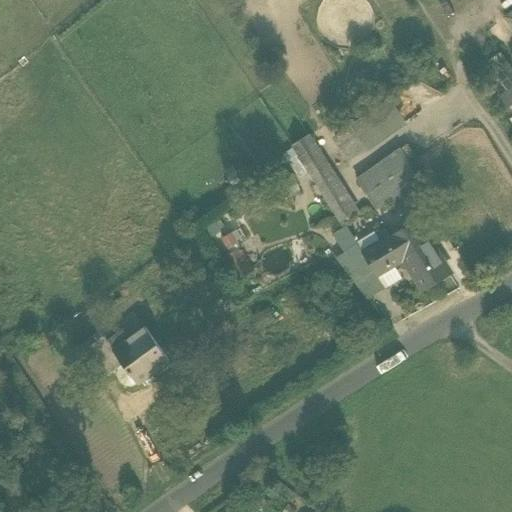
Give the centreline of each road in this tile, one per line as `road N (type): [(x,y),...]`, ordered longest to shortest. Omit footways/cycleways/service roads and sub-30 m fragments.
road 1 (unclassified): [(511,283),(158,511)]
road 2 (track): [(419,6),(511,156)]
